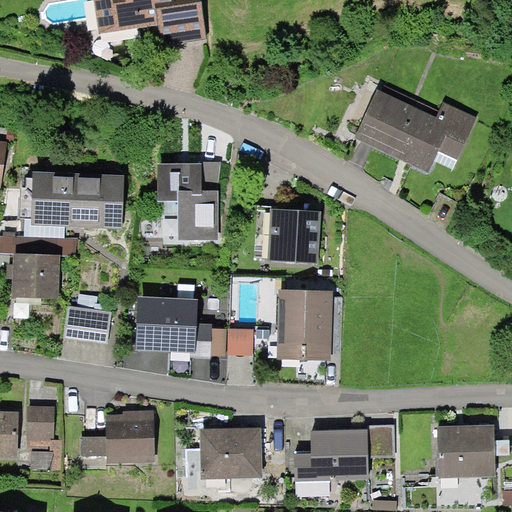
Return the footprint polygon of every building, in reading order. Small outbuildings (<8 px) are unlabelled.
[(94,0),(99,33),(159,25),(162,45),(206,39),(201,0),(94,0)] [(377,89),(355,137),(428,171),(434,160),(439,150),(457,159),(476,118),(443,102),(439,111),(385,86),(382,91),(377,89)] [(434,160),(453,169),(457,159),(439,150),(434,160)] [(200,162),(159,163),(158,200),(178,201),(178,240),(220,240),(220,162),(200,161),(200,162)] [(124,174),(33,170),(33,177),(32,218),(31,225),(65,226),(122,228),(124,174)] [(32,218),(33,177),(27,177),(27,187),(21,187),(19,218),(26,218),(32,218)] [(321,210),(270,208),(268,260),(319,262),(321,210)] [(65,238),(65,226),(31,225),(32,218),(26,218),(24,236),(65,238)] [(60,255),(13,254),(12,297),(59,299),(60,255)] [(333,290),(280,289),(278,358),(331,360),(333,290)] [(198,299),(138,296),(136,350),(191,353),(196,353),(197,324),(198,299)] [(112,311),(68,305),(64,338),(108,344),(112,311)] [(212,324),(197,324),(196,353),(191,353),(190,357),(211,358),(211,356),(212,328),(212,324)] [(227,355),(228,328),(212,328),(211,356),(227,356),(227,355)] [(253,355),(253,329),(228,328),(227,355),(253,355)] [(54,405),(27,405),(27,440),(28,440),(28,452),(32,452),(32,451),(51,451),(51,439),(54,440),(54,405)] [(105,415),(106,436),(107,456),(107,463),(155,462),(154,409),(123,410),(123,414),(105,415)] [(19,412),(0,411),(0,456),(18,457),(19,412)] [(494,424),(437,426),(439,478),(496,477),(495,455),(495,440),(494,424)] [(395,425),(368,425),(368,429),(369,458),(396,457),(395,425)] [(261,427),(200,429),(201,479),(263,478),(261,427)] [(311,453),(295,453),(296,481),(369,480),(369,458),(368,429),(311,430),(311,453)] [(81,456),(107,456),(106,436),(81,437),(81,456)] [(54,440),(51,439),(51,451),(54,451),(54,461),(54,469),(54,470),(62,470),(62,440),(54,440)] [(510,440),(495,440),(495,455),(510,455),(510,440)] [(31,469),(54,469),(54,461),(54,451),(51,451),(32,451),(32,452),(31,469)] [(511,505),(511,490),(503,490),(504,505),(511,505)] [(397,511),(397,501),(373,500),(373,510),(397,511)]
